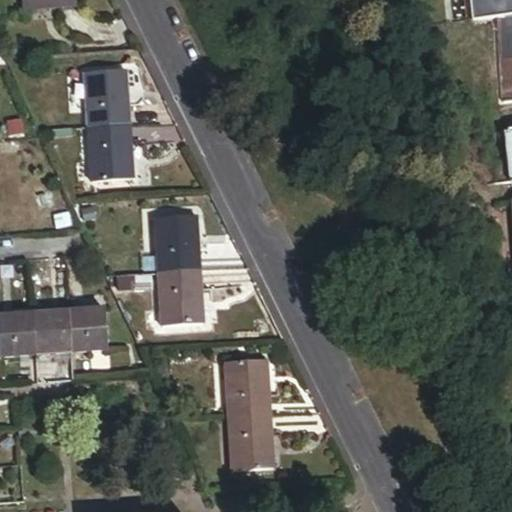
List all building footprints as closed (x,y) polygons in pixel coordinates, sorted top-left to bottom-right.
[(76,9),(75,0),(22,0),(23,9),(56,6),(56,11),(76,9)] [(487,26),(511,22),(511,0),(477,0),(481,27),(487,26)] [(511,22),(487,26),(498,111),(511,109),(511,22)] [(88,131),(128,128),(126,107),(124,107),(122,74),(84,77),(88,131)] [(129,151),(128,128),(88,131),(92,185),(130,183),(128,151),(129,151)] [(511,186),(511,166),(494,169),(497,188),(511,186)] [(160,276),(198,273),(197,252),(194,252),(192,219),(156,222),(160,276)] [(200,295),(198,273),(160,276),(164,330),(200,328),(198,295),(200,295)] [(116,278),(116,292),(153,292),(153,278),(116,278)] [(105,313),(68,315),(71,355),(108,352),(105,313)] [(71,355),(68,315),(33,318),(35,357),(71,355)] [(0,359),(35,357),(33,318),(0,319),(0,359)] [(228,421),(271,418),(269,396),(267,396),(265,365),(225,367),(228,421)] [(272,439),(271,418),(228,421),(232,474),(271,471),(269,439),(272,439)]
